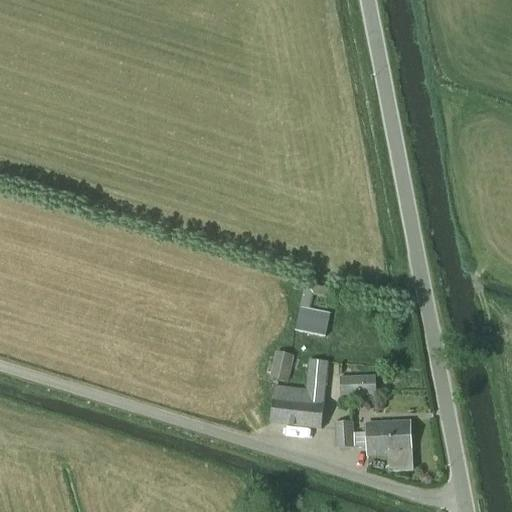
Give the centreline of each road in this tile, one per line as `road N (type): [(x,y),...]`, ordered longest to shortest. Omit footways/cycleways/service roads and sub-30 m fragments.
road 1 (unclassified): [(463,508),(366,0)]
road 2 (unclassified): [(0,368),(463,508)]
